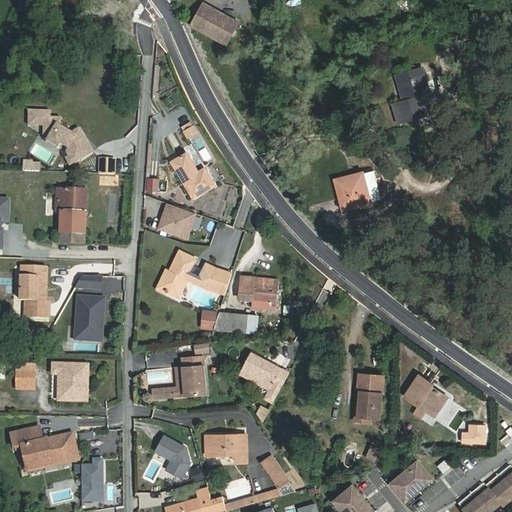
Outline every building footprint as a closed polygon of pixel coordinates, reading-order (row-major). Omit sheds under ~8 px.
[(239,23),(203,2),(189,25),(226,46),(239,23)] [(424,66),(395,75),(402,101),(392,104),(398,125),(422,117),(430,115),(431,114),(426,95),(431,93),(424,66)] [(160,99),(169,113),(181,105),(173,91),(160,99)] [(50,110),(28,109),(28,121),(43,121),(42,124),(42,135),(48,135),(59,142),(67,147),(70,154),(73,153),(77,160),(91,153),(80,132),(74,135),(69,132),(59,125),(60,117),(49,116),(50,110)] [(177,150),(182,147),(173,133),(168,137),(177,150)] [(191,133),(185,137),(187,141),(194,137),(191,133)] [(48,135),(46,139),(57,146),(59,142),(48,135)] [(47,160),(51,153),(36,146),(32,152),(47,160)] [(64,157),(68,165),(77,160),(73,153),(70,154),(67,147),(65,151),(67,156),(64,157)] [(112,159),(97,158),(97,173),(112,174),(112,159)] [(187,158),(173,167),(195,201),(216,188),(206,171),(198,176),(187,158)] [(41,172),(42,161),(25,160),(24,170),(41,172)] [(381,203),(373,174),(362,177),(340,183),(344,200),(340,201),(343,212),(381,203)] [(148,181),(148,194),(159,194),(159,181),(148,181)] [(88,189),(55,187),(54,211),(61,212),(59,246),(85,247),(88,189)] [(18,199),(0,198),(0,220),(3,220),(2,229),(0,228),(0,247),(11,248),(12,229),(10,229),(10,221),(17,221),(18,199)] [(188,243),(197,218),(170,207),(168,215),(169,215),(167,220),(166,219),(161,232),(188,243)] [(234,275),(212,268),(196,260),(179,250),(169,269),(165,267),(155,286),(163,290),(164,288),(175,294),(185,277),(204,288),(228,295),(234,275)] [(46,287),(46,266),(22,265),(20,300),(25,300),(32,300),(31,317),(48,318),(49,300),(45,300),(45,291),(43,291),(44,287),(46,287)] [(80,276),(73,289),(98,289),(98,277),(80,276)] [(279,278),(240,276),(238,302),(253,302),(253,308),(277,309),(279,278)] [(102,300),(79,299),(77,341),(97,342),(98,329),(95,328),(95,321),(100,321),(102,300)] [(222,315),(203,313),(201,331),(217,332),(222,315)] [(217,332),(236,334),(237,316),(222,315),(217,332)] [(257,317),(237,316),(236,334),(255,335),(257,317)] [(197,344),(196,352),(209,355),(211,347),(197,344)] [(288,376),(249,355),(238,376),(268,393),(263,401),(272,406),(288,376)] [(210,400),(209,362),(200,362),(200,372),(183,372),(184,386),(188,385),(189,401),(210,400)] [(200,372),(200,362),(188,363),(188,371),(200,372)] [(81,366),(47,364),(46,374),(52,374),(51,400),(72,402),(73,375),(81,376),(81,366)] [(30,371),(13,371),(13,396),(30,396),(30,371)] [(359,388),(356,412),(378,414),(382,374),(360,371),(359,388)] [(189,401),(188,385),(184,386),(183,372),(181,372),(181,392),(157,392),(157,395),(176,394),(177,401),(189,401)] [(436,414),(448,394),(436,387),(436,388),(431,385),(433,381),(419,373),(406,394),(436,414)] [(81,376),(73,375),(72,402),(80,402),(81,376)] [(419,403),(415,409),(422,414),(427,408),(419,403)] [(256,416),(266,421),(271,409),(261,405),(256,416)] [(432,426),(436,418),(427,413),(422,420),(432,426)] [(474,430),(467,430),(467,439),(490,440),(490,422),(474,422),(474,430)] [(16,445),(22,468),(72,457),(66,434),(36,441),(33,428),(6,435),(8,447),(16,445)] [(172,451),(156,441),(146,456),(160,465),(161,468),(155,477),(169,486),(180,470),(176,454),(172,455),(172,451)] [(238,446),(198,445),(197,465),(223,466),(226,469),(226,473),(237,473),(238,446)] [(73,461),(72,497),(93,497),(94,456),(85,455),(85,461),(73,461)] [(195,482),(205,479),(201,466),(191,469),(195,482)] [(267,466),(257,472),(270,497),(281,490),(267,466)] [(447,473),(441,466),(433,473),(439,480),(447,473)] [(386,490),(401,508),(408,502),(420,491),(427,486),(413,468),(402,477),(411,488),(406,492),(397,481),(386,490)] [(511,479),(508,475),(501,480),(499,478),(487,488),(489,490),(483,495),(481,493),(475,498),(473,495),(461,505),(463,508),(457,511),(495,511),(496,511),(500,511),(505,508),(503,506),(509,501),(511,499),(511,479)] [(402,477),(397,481),(406,492),(411,488),(402,477)] [(420,491),(423,495),(430,489),(427,486),(420,491)] [(270,497),(211,511),(247,511),(288,502),(281,490),(270,497)] [(195,491),(184,494),(186,503),(188,511),(211,511),(210,505),(199,508),(195,491)] [(364,511),(361,508),(356,511),(346,511),(357,503),(348,492),(331,507),(335,511),(364,511)] [(410,505),(408,502),(401,508),(403,511),(410,505)] [(188,511),(186,503),(151,511),(188,511)] [(356,511),(361,508),(357,503),(346,511),(356,511)]
